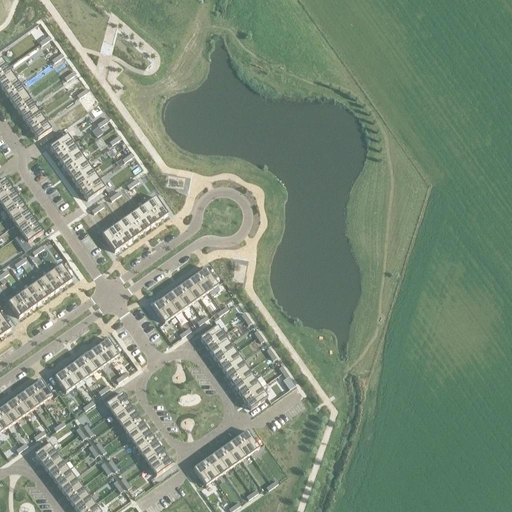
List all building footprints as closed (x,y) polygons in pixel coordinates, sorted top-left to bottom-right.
[(0,11),(11,7),(8,0),(7,0),(0,3),(0,11)] [(8,69),(0,74),(0,87),(0,88),(14,78),(8,69)] [(14,78),(0,88),(6,97),(20,87),(14,78)] [(20,87),(6,97),(13,105),(26,96),(20,87)] [(26,96),(13,105),(19,114),(33,105),(26,96)] [(33,105),(19,114),(25,123),(39,113),(33,105)] [(39,113),(25,123),(31,132),(45,122),(39,113)] [(45,122),(31,132),(38,141),(52,131),(45,122)] [(67,136),(50,149),(56,158),(74,145),(67,136)] [(80,154),(74,145),(56,158),(62,167),(80,154)] [(86,163),(80,154),(62,167),(69,176),(86,163)] [(93,172),(86,163),(69,176),(75,184),(93,172)] [(99,181),(93,172),(75,184),(81,193),(99,181)] [(5,180),(0,183),(0,197),(12,189),(5,180)] [(99,181),(81,193),(87,202),(105,190),(99,181)] [(12,189),(0,197),(0,205),(2,209),(18,198),(12,189)] [(18,198),(2,209),(9,218),(24,207),(18,198)] [(156,198),(146,205),(159,223),(168,216),(156,198)] [(159,223),(146,205),(138,211),(150,229),(159,223)] [(24,207),(9,218),(15,227),(30,216),(24,207)] [(150,229),(138,211),(129,217),(141,235),(150,229)] [(30,216),(15,227),(21,235),(37,225),(30,216)] [(141,235),(129,217),(120,224),(132,241),(141,235)] [(132,241),(120,224),(111,230),(124,248),(132,241)] [(37,225),(21,235),(28,245),(43,234),(37,225)] [(111,230),(102,236),(114,254),(124,248),(111,230)] [(62,266),(52,273),(63,288),(72,282),(62,266)] [(206,270),(197,276),(209,294),(218,287),(206,270)] [(52,273),(44,279),(54,294),(63,288),(52,273)] [(197,276),(188,283),(200,300),(209,294),(197,276)] [(44,279),(35,285),(46,301),(54,294),(44,279)] [(188,283),(179,289),(191,306),(200,300),(188,283)] [(35,285),(26,291),(37,307),(46,301),(35,285)] [(179,289),(170,295),(183,313),(191,306),(179,289)] [(26,291),(17,298),(28,313),(37,307),(26,291)] [(170,295),(162,301),(174,319),(183,313),(170,295)] [(17,298),(8,304),(19,320),(28,313),(17,298)] [(162,301),(152,308),(165,325),(174,319),(162,301)] [(0,315),(0,335),(2,338),(11,331),(0,315)] [(217,328),(200,340),(207,349),(224,337),(217,328)] [(224,337),(207,349),(213,358),(230,346),(224,337)] [(108,341),(99,347),(110,363),(120,357),(108,341)] [(230,346),(213,358),(219,367),(236,355),(230,346)] [(99,347),(90,354),(101,370),(110,363),(99,347)] [(90,354),(81,360),(93,376),(101,370),(90,354)] [(236,355),(219,367),(225,376),(243,363),(236,355)] [(81,360),(72,366),(84,382),(93,376),(81,360)] [(243,363),(225,376),(231,385),(249,372),(243,363)] [(72,366),(64,372),(75,388),(84,382),(72,366)] [(64,372),(54,379),(66,395),(75,388),(64,372)] [(249,372),(231,385),(238,393),(255,381),(249,372)] [(286,380),(282,382),(289,392),(295,388),(289,378),(286,380)] [(255,381),(238,393),(244,402),(261,390),(255,381)] [(41,382),(32,389),(43,405),(52,398),(41,382)] [(32,389),(23,395),(34,411),(43,405),(32,389)] [(261,390),(244,402),(250,411),(268,399),(261,390)] [(23,395),(14,401),(25,417),(34,411),(23,395)] [(122,395),(106,406),(112,415),(129,404),(122,395)] [(14,401),(5,407),(17,423),(25,417),(14,401)] [(129,404),(112,415),(119,424),(135,413),(129,404)] [(5,407),(0,411),(0,418),(8,430),(17,423),(5,407)] [(135,413),(119,424),(125,433),(141,422),(135,413)] [(141,422),(125,433),(131,442),(147,431),(141,422)] [(147,431),(131,442),(137,451),(153,439),(147,431)] [(247,433),(238,439),(250,456),(259,450),(247,433)] [(153,439),(137,451),(144,460),(160,448),(153,439)] [(238,439),(229,445),(241,463),(250,456),(238,439)] [(49,445),(35,457),(41,466),(56,454),(49,445)] [(229,445),(220,451),(233,469),(241,463),(229,445)] [(160,448),(144,460),(150,468),(166,457),(160,448)] [(220,451),(212,458),(224,475),(233,469),(220,451)] [(56,454),(41,466),(48,474),(63,463),(56,454)] [(166,457),(150,468),(156,478),(172,466),(166,457)] [(212,458),(203,464),(215,481),(224,475),(212,458)] [(63,463),(48,474),(54,483),(69,472),(63,463)] [(203,464),(193,470),(206,488),(215,481),(203,464)] [(69,472),(54,483),(61,491),(76,480),(69,472)] [(76,480),(61,491),(67,500),(82,489),(76,480)] [(82,489),(67,500),(74,509),(89,497),(82,489)] [(89,497),(74,509),(76,511),(87,511),(95,506),(89,497)]
